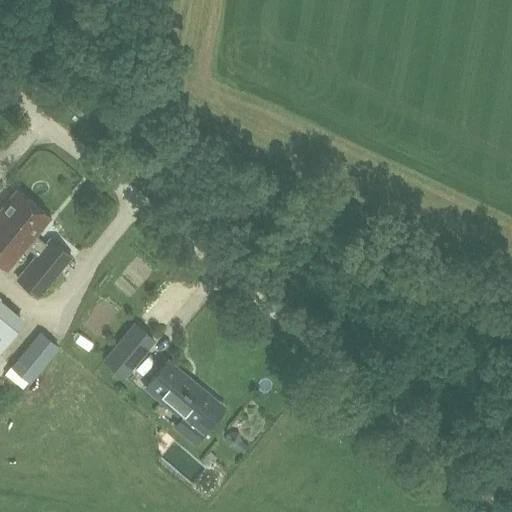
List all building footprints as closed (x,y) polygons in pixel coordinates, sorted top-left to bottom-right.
[(0,265),(7,270),(35,236),(51,217),(17,189),(0,208),(0,265)] [(46,245),(35,236),(7,270),(7,271),(28,246),(37,254),(17,279),(37,296),(71,256),(50,239),(46,245)] [(0,350),(22,323),(0,305),(0,350)] [(96,345),(114,360),(141,328),(122,313),(96,345)] [(58,348),(40,332),(11,366),(30,383),(58,348)] [(215,400),(166,360),(145,385),(194,425),(215,400)]
